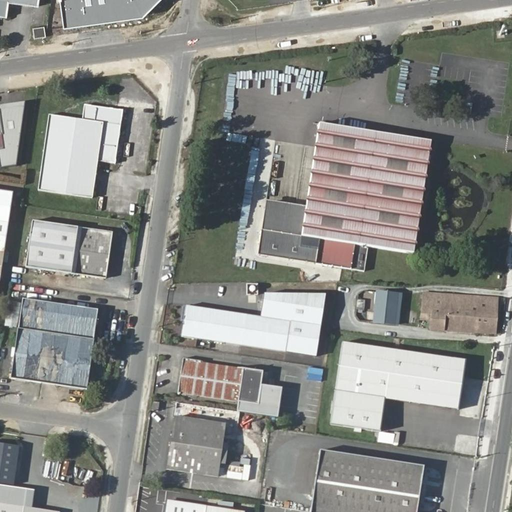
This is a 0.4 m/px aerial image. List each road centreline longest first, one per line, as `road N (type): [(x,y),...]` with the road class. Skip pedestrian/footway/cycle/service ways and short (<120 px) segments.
road 1 (unclassified): [(134,428),(191,45)]
road 2 (unclassified): [(191,45),(498,0)]
road 3 (unknown): [(146,343),(294,367),(303,373),(296,420)]
road 4 (unclassified): [(0,72),(191,45)]
road 5 (unclassified): [(0,409),(134,428)]
road 6 (unclassified): [(493,511),(511,390)]
